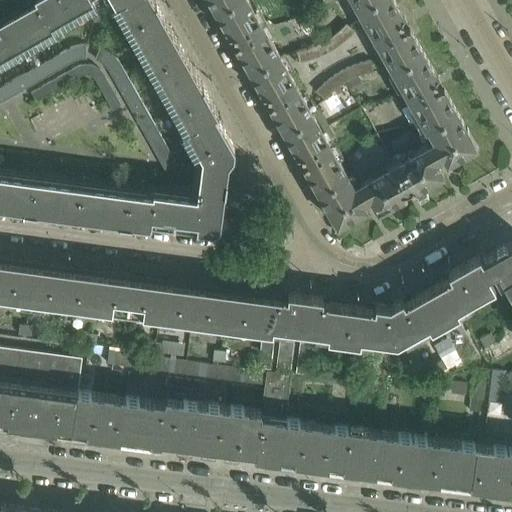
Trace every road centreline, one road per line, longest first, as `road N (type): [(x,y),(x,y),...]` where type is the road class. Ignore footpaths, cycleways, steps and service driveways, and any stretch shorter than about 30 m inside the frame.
road 1 (residential): [(390,511),(0,460)]
road 2 (residential): [(0,227),(326,269)]
road 3 (residential): [(182,0),(326,269)]
road 4 (residential): [(326,269),(353,273),(375,265),(511,199)]
